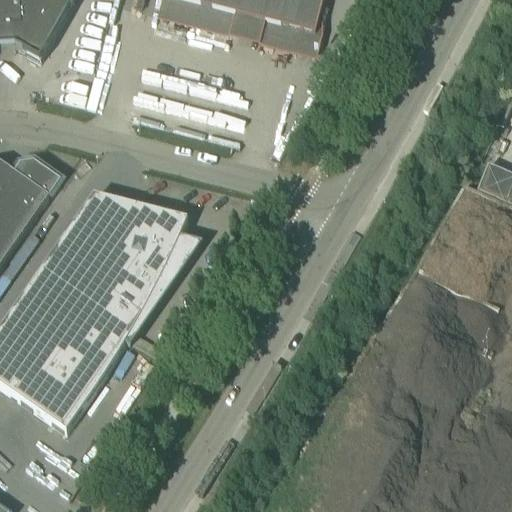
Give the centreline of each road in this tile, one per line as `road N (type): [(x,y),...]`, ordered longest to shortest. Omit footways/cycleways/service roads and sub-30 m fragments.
road 1 (unclassified): [(0,123),(217,172),(339,222)]
road 2 (unclassified): [(167,511),(339,222)]
road 3 (unclassified): [(339,222),(458,0)]
road 4 (unknown): [(12,125),(90,0)]
